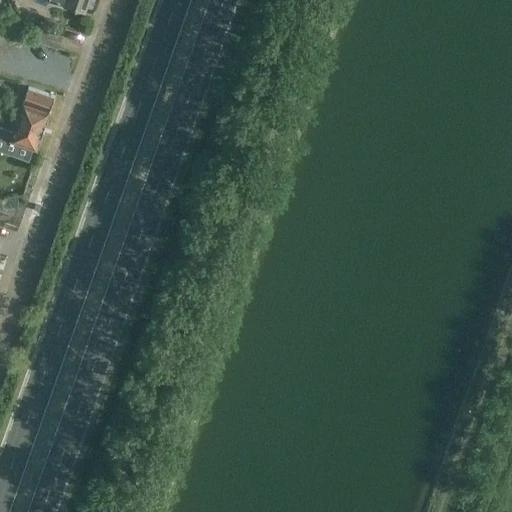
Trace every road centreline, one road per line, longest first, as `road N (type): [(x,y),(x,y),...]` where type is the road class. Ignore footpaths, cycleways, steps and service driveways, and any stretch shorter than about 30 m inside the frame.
road 1 (primary): [(40,511),(221,0)]
road 2 (primary): [(173,0),(0,490)]
road 3 (residential): [(0,350),(122,0)]
road 4 (track): [(452,511),(511,350)]
